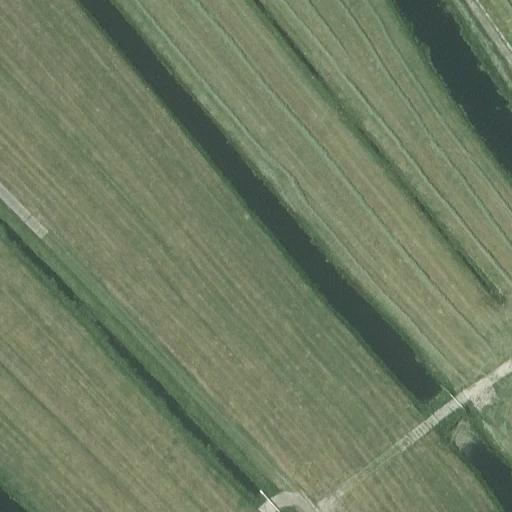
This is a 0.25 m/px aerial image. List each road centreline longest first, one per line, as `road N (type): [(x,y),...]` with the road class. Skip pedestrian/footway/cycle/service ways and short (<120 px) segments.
road 1 (track): [(295,502),(0,195)]
road 2 (track): [(324,511),(511,363)]
